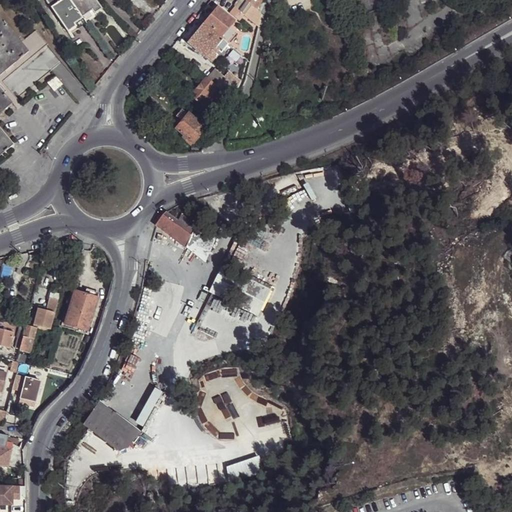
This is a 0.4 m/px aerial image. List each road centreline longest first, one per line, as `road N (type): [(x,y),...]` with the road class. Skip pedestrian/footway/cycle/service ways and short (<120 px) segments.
road 1 (primary): [(238,162),(297,147),(511,32)]
road 2 (residential): [(124,261),(101,356),(43,440),(39,511)]
road 3 (residential): [(270,0),(248,82),(210,163)]
